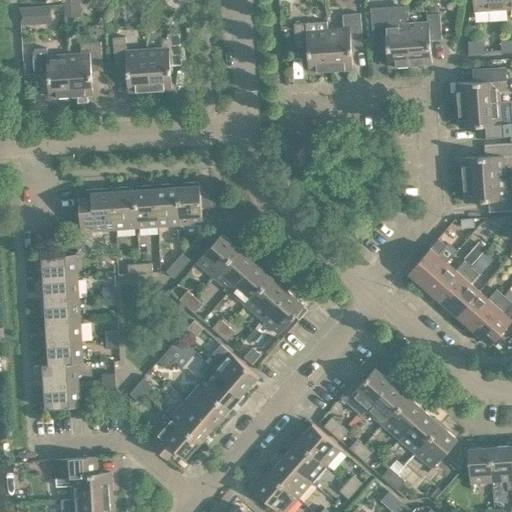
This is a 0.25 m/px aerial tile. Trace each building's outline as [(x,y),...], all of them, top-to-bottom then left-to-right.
[(64,0),(65,17),(79,16),(77,0),(64,0)] [(472,0),(473,10),(508,8),(507,0),(472,0)] [(48,5),(19,7),(20,19),(49,17),(48,5)] [(343,27),(327,28),(330,70),(352,68),(350,45),(362,44),(360,12),(342,14),(343,27)] [(427,22),(406,23),(409,64),(431,63),(430,39),(441,38),(439,13),(426,14),(427,22)] [(387,66),(409,64),(406,23),(395,24),(394,16),(372,17),(374,43),(386,42),(387,66)] [(327,21),(306,22),(293,23),(295,48),(307,48),(308,71),(330,70),(327,28),(327,21)] [(105,23),(95,24),(96,35),(106,34),(105,23)] [(167,47),(147,48),(149,90),(171,88),(170,65),(181,64),(179,32),(166,33),(167,47)] [(127,91),(149,90),(147,48),(126,50),(125,36),(112,37),(114,69),(126,68),(127,91)] [(511,52),(510,40),(500,40),(501,52),(511,52)] [(81,53),(68,54),(70,95),(92,94),(91,70),(102,69),(101,41),(80,42),(81,53)] [(482,41),(467,42),(468,55),(483,54),(482,41)] [(48,97),(70,95),(68,54),(47,55),(47,48),(34,48),(35,74),(47,73),(48,97)] [(506,89),(505,80),(505,67),(479,69),(480,81),(456,82),(458,104),(499,101),(498,90),(506,89)] [(499,101),(458,104),(459,126),(483,124),(484,136),(511,134),(511,121),(500,122),(499,101)] [(463,179),(504,176),(503,156),(511,155),(511,142),(484,144),(485,156),(461,157),(463,179)] [(511,209),(511,187),(505,188),(504,176),(463,179),(464,201),(488,200),(489,211),(511,209)] [(201,207),(214,206),(213,184),(199,185),(199,181),(184,182),(184,185),(177,186),(180,224),(202,222),(201,207)] [(170,183),(155,184),(158,225),(180,224),(177,186),(170,186),(170,183)] [(134,189),(137,227),(158,225),(155,184),(141,185),(141,188),(134,189)] [(115,228),(137,227),(134,189),(127,189),(127,186),(112,187),(115,228)] [(74,235),(84,242),(87,238),(90,234),(93,230),(115,228),(112,187),(85,189),(86,192),(78,193),(80,226),(74,235)] [(473,227),(473,218),(460,219),(460,227),(473,227)] [(221,232),(196,261),(213,276),(238,247),(221,232)] [(79,249),(84,242),(74,235),(69,242),(79,249)] [(438,237),(408,272),(424,287),(447,261),(438,254),(446,244),(438,237)] [(87,238),(84,242),(90,247),(93,243),(87,238)] [(479,241),(463,258),(472,265),(485,251),(484,250),(487,247),(479,241)] [(213,276),(229,290),(254,261),(238,247),(213,276)] [(485,251),(472,265),(481,273),(493,259),(485,251)] [(182,252),(174,261),(182,268),(190,259),(182,252)] [(41,256),(42,278),(77,276),(76,253),(41,256)] [(447,261),(424,287),(441,301),(471,266),(463,260),(455,269),(447,261)] [(166,271),(174,278),(182,268),(174,261),(166,271)] [(229,290),(245,304),(270,275),(254,261),(229,290)] [(139,263),(140,273),(152,272),(151,262),(139,263)] [(140,273),(139,263),(127,264),(128,274),(140,273)] [(441,301),(457,315),(479,290),(470,282),(478,273),(471,266),(441,301)] [(245,304),(262,318),(287,289),(270,275),(245,304)] [(77,276),(42,278),(44,299),(79,297),(77,276)] [(103,295),(116,295),(115,286),(102,287),(103,295)] [(488,298),(479,290),(457,315),(473,329),(503,295),(496,288),(488,298)] [(511,290),(509,288),(503,295),(509,300),(510,300),(511,298),(511,290)] [(287,289),(262,318),(278,333),(294,315),(303,305),(303,304),(287,289)] [(186,306),(194,296),(187,290),(179,299),(186,306)] [(116,295),(103,295),(104,305),(116,304),(116,295)] [(503,295),(473,329),(490,344),(511,319),(503,310),(511,301),(510,300),(509,300),(503,295)] [(194,296),(186,306),(194,312),(202,303),(194,296)] [(44,299),(45,321),(80,319),(79,297),(44,299)] [(303,305),(294,315),(299,319),(307,309),(303,305)] [(219,334),(227,325),(219,318),(211,327),(219,334)] [(45,321),(47,342),(81,340),(80,319),(45,321)] [(193,320),(186,328),(196,336),(203,328),(193,320)] [(227,325),(219,334),(227,341),(235,332),(227,325)] [(106,338),(118,338),(118,329),(105,330),(106,338)] [(118,338),(106,338),(106,348),(119,347),(118,338)] [(81,340),(47,342),(48,363),(77,363),(83,362),(81,340)] [(165,353),(174,361),(181,353),(171,345),(165,353)] [(244,357),(252,363),(260,354),(252,347),(244,357)] [(228,350),(214,367),(242,392),(257,375),(228,350)] [(174,361),(165,353),(158,360),(167,368),(174,361)] [(43,386),(78,384),(77,363),(48,363),(42,364),(43,386)] [(362,414),(366,410),(391,381),(375,366),(364,379),(359,375),(341,396),(362,414)] [(199,383),(228,408),(242,392),(214,367),(199,383)] [(102,382),(115,381),(115,373),(102,374),(102,382)] [(136,385),(146,393),(152,386),(143,378),(136,385)] [(115,381),(102,382),(103,391),(116,391),(115,381)] [(391,381),(366,410),(382,424),(408,395),(391,381)] [(185,399),(214,424),(228,408),(199,383),(185,399)] [(78,384),(43,386),(45,408),(79,406),(78,384)] [(146,393),(136,385),(129,393),(138,401),(146,393)] [(382,424),(399,438),(424,410),(408,395),(382,424)] [(171,415),(200,441),(214,424),(185,399),(171,415)] [(399,438),(415,453),(440,424),(424,410),(399,438)] [(185,457),(200,441),(171,415),(156,432),(157,433),(149,442),(167,457),(175,448),(185,457)] [(331,416),(323,425),(339,440),(347,430),(331,416)] [(341,448),(312,423),(297,440),(326,465),(341,448)] [(440,424),(415,453),(432,467),(457,438),(440,424)] [(356,454),(364,445),(356,438),(348,447),(356,454)] [(283,456),(312,481),(326,465),(297,440),(283,456)] [(364,445),(356,454),(364,461),(372,452),(364,445)] [(490,446),(492,481),(511,479),(511,457),(511,445),(490,446)] [(492,481),(490,446),(467,448),(470,482),(492,481)] [(98,472),(97,455),(55,458),(57,485),(72,484),(73,498),(112,495),(110,471),(98,472)] [(298,497),(312,481),(283,456),(269,472),(298,497)] [(389,483),(397,473),(389,467),(381,476),(389,483)] [(280,511),(284,511),(298,497),(269,472),(254,489),(280,511)] [(397,473),(389,483),(396,489),(404,480),(397,473)] [(346,482),(355,490),(361,483),(353,475),(346,482)] [(355,490),(346,482),(339,490),(348,498),(355,490)] [(386,506),(395,496),(388,490),(380,500),(386,506)] [(113,511),(112,495),(73,498),(73,511),(113,511)] [(395,496),(386,506),(393,511),(402,503),(395,496)]
